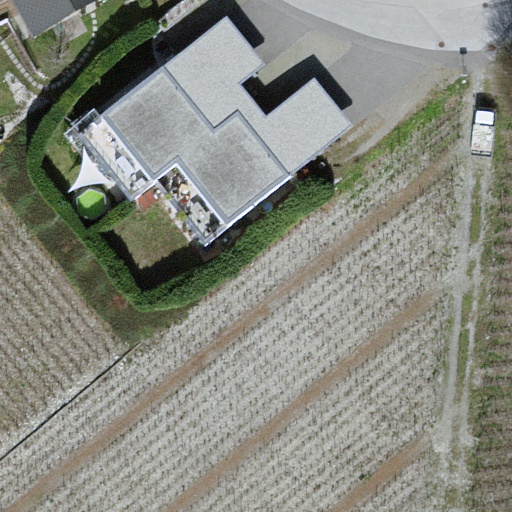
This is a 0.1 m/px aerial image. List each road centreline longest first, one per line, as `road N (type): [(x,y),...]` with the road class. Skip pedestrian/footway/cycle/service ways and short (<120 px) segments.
road 1 (track): [(481,32),(450,511)]
road 2 (residential): [(326,0),(415,29),(481,32),(511,20)]
